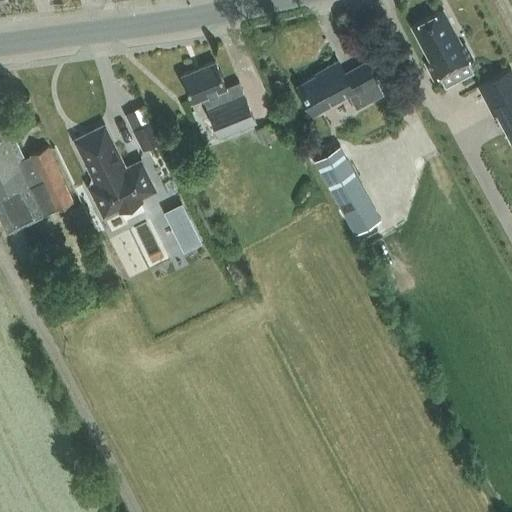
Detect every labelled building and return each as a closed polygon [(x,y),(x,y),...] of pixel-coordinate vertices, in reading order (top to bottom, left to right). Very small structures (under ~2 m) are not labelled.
[(425,62),(433,77),(473,57),(465,41),(461,43),(443,7),(411,24),(430,59),(425,62)] [(227,85),(216,59),(183,73),(194,99),(205,95),(221,135),(257,120),(241,80),(227,85)] [(316,73),(301,82),(317,110),(349,93),(356,107),(383,92),(367,65),(357,70),(355,67),(345,73),(337,59),(323,67),(325,70),(317,75),(316,73)] [(511,70),(510,68),(479,84),(494,113),(498,112),(511,139),(511,70)] [(161,140),(143,104),(125,113),(142,149),(161,140)] [(0,215),(7,231),(72,201),(47,145),(29,153),(23,156),(16,142),(12,144),(0,118),(0,215)] [(140,196),(155,188),(141,160),(126,168),(104,124),(76,138),(95,175),(93,176),(91,183),(92,185),(91,185),(105,213),(120,206),(121,208),(141,198),(140,196)] [(256,129),(261,143),(272,138),(266,125),(256,129)] [(339,144),(314,158),(324,175),(349,161),(339,144)] [(93,228),(82,204),(66,211),(77,235),(93,228)]
